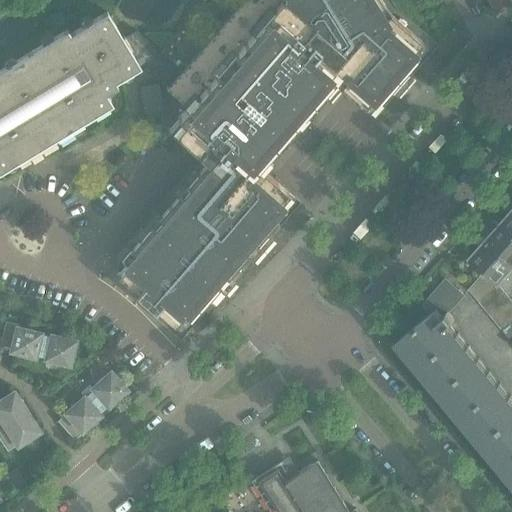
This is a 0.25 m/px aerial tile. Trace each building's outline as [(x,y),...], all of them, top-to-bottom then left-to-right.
[(199,156),(113,254),(120,260),(121,259),(126,264),(125,265),(119,273),(117,275),(120,278),(124,282),(125,283),(130,286),(131,287),(134,290),(142,297),(148,303),(149,303),(174,325),(180,330),(189,319),(201,306),(207,311),(271,237),(279,228),(274,222),(285,209),(294,198),(288,193),(271,178),(263,171),(271,161),(337,85),(363,108),(369,113),(378,102),(389,90),(390,89),(396,94),(412,76),(406,70),(417,57),(427,46),(421,41),(418,38),(410,32),(390,14),(389,13),(383,4),(381,0),(241,0),(181,70),(160,52),(142,36),(135,30),(132,32),(124,37),(123,35),(121,37),(139,66),(145,62),(148,65),(169,83),(165,88),(186,107),(177,118),(168,128),(174,134),(180,139),(181,140),(199,156)] [(511,0),(489,0),(498,15),(511,0)] [(0,170),(11,164),(15,161),(17,164),(40,149),(39,147),(57,136),(71,128),(72,130),(95,116),(94,114),(111,103),(105,93),(117,86),(114,82),(139,66),(121,37),(106,12),(69,34),(67,30),(0,70),(0,170)] [(159,83),(139,87),(143,114),(163,111),(159,83)] [(511,211),(502,223),(511,232),(511,211)] [(511,232),(502,223),(486,241),(511,264),(511,232)] [(511,264),(486,241),(469,260),(486,273),(494,281),(497,283),(511,266),(511,264)] [(486,273),(470,290),(471,291),(479,300),(499,284),(497,283),(494,281),(486,273)] [(430,314),(399,339),(511,475),(511,399),(451,325),(454,321),(452,318),(453,317),(449,312),(454,308),(463,297),(446,284),(425,308),(430,314)] [(499,284),(479,300),(487,310),(507,295),(499,284)] [(511,301),(507,295),(487,310),(494,319),(511,305),(511,301)] [(511,305),(494,319),(502,328),(511,320),(511,305)] [(0,340),(0,346),(11,349),(33,355),(34,354),(46,357),(46,358),(68,364),(74,341),(51,335),(51,336),(39,333),(39,332),(19,327),(19,324),(5,320),(0,340)] [(511,320),(502,328),(510,338),(511,336),(511,320)] [(66,412),(56,420),(74,440),(85,430),(83,428),(99,414),(98,413),(108,405),(125,390),(110,372),(92,388),(89,384),(80,392),(83,396),(66,412)] [(71,388),(66,381),(60,387),(65,393),(71,388)] [(0,440),(7,451),(38,431),(13,392),(0,400),(0,440)] [(356,511),(355,510),(356,510),(355,508),(348,511),(342,501),(342,500),(341,499),(340,499),(333,488),(334,488),(333,486),(332,486),(325,475),(326,475),(325,473),(324,473),(317,462),(318,462),(317,460),(295,474),(287,461),(271,471),(258,479),(256,476),(250,480),(252,483),(253,485),(253,484),(260,495),(260,496),(261,497),(268,508),(268,509),(269,510),(270,511),(356,511)] [(22,479),(15,468),(7,473),(14,484),(22,479)]
